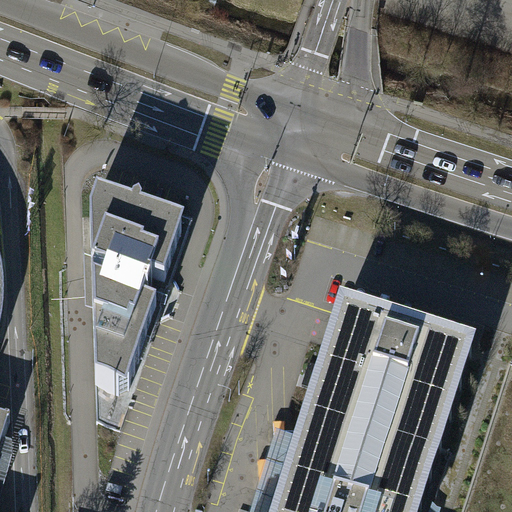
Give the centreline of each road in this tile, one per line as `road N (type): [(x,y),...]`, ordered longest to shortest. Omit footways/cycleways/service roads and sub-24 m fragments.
road 1 (unclassified): [(166,511),(229,294),(283,153)]
road 2 (secondary): [(300,115),(0,3)]
road 3 (unknown): [(511,319),(333,266),(285,315),(265,315),(229,294)]
road 4 (secondary): [(0,46),(283,153)]
road 5 (secondary): [(283,153),(511,229)]
road 6 (secondary): [(511,184),(300,115)]
